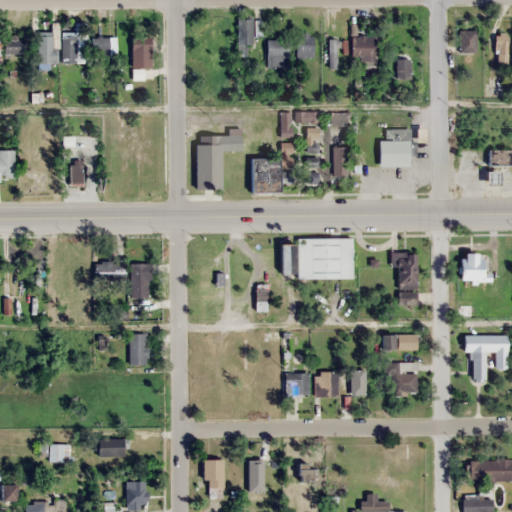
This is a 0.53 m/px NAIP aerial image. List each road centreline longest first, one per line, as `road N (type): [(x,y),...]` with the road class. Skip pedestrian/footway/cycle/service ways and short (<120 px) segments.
road 1 (secondary): [(511,214),(0,218)]
road 2 (residential): [(393,0),(0,4)]
road 3 (residential): [(178,427),(511,426)]
road 4 (residential): [(441,511),(443,215)]
road 5 (residential): [(179,511),(179,217)]
road 6 (tertiary): [(179,217),(176,0)]
road 7 (residential): [(443,215),(437,0)]
